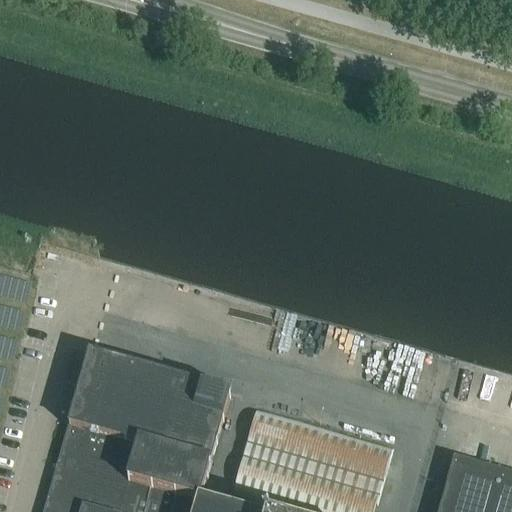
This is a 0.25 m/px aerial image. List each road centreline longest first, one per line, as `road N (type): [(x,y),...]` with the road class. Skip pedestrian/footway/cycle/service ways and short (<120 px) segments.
road 1 (unknown): [(0,511),(49,320),(55,305),(73,301),(385,410),(420,458),(407,511)]
road 2 (secondary): [(142,0),(511,107)]
